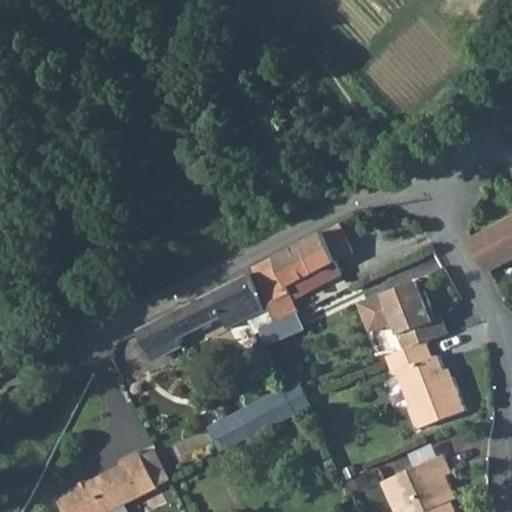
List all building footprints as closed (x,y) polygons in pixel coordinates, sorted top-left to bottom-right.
[(511,219),(474,241),(492,272),(511,260),(511,219)] [(301,282),(336,264),(354,256),(343,223),(255,267),(256,272),(264,292),(266,300),(277,323),(300,312),(294,301),(291,295),(304,288),(301,282)] [(342,275),(336,264),(301,282),(304,288),(291,295),(294,301),(342,275)] [(265,311),(252,274),(177,312),(159,322),(137,333),(119,342),(114,344),(131,379),(134,379),(187,353),(186,352),(218,335),(224,346),(256,330),(251,319),(265,311)] [(431,337),(449,331),(442,314),(437,317),(426,288),(423,289),(419,278),(366,298),(362,306),(369,323),(377,327),(396,320),(405,347),(431,337)] [(277,323),(258,333),(266,349),(307,328),(300,312),(277,323)] [(405,347),(390,353),(398,371),(403,369),(427,424),(473,404),(458,371),(452,373),(443,350),(438,353),(431,337),(405,347)] [(299,414),(314,406),(299,383),(287,389),(299,414)] [(277,387),(281,394),(221,424),(233,447),(282,422),(299,414),(287,389),(286,387),(284,384),(277,387)] [(221,424),(209,430),(220,453),(233,447),(221,424)] [(60,497),(68,511),(108,511),(161,484),(142,448),(124,458),(126,463),(60,497)] [(440,454),(382,479),(396,511),(445,511),(442,503),(452,499),(442,474),(448,472),(440,454)] [(140,511),(143,511),(136,499),(115,511),(140,511)] [(452,511),(447,501),(442,503),(445,511),(452,511)]
